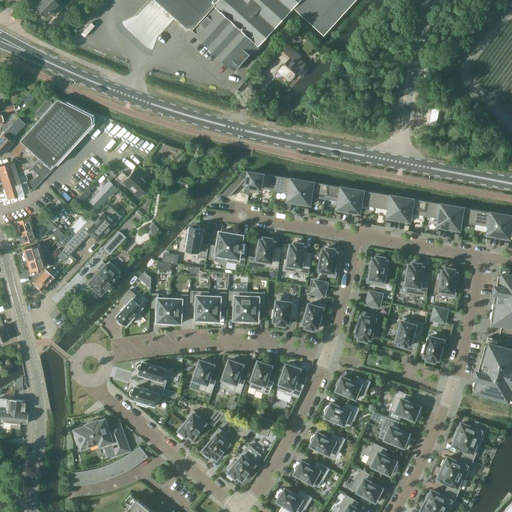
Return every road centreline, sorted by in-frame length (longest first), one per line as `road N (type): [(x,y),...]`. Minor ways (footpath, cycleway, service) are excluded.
road 1 (secondary): [(398,163),(256,134),(129,96),(0,37)]
road 2 (residential): [(31,511),(40,404),(0,242)]
road 3 (residential): [(327,353),(271,344),(103,357)]
road 4 (residential): [(240,510),(91,380)]
road 5 (residential): [(240,510),(290,438),(327,353)]
road 6 (residential): [(398,163),(430,0)]
road 7 (residential): [(449,393),(479,256)]
road 8 (residential): [(396,511),(449,393)]
road 9 (residential): [(355,236),(479,256)]
road 10 (residential): [(327,353),(355,236)]
